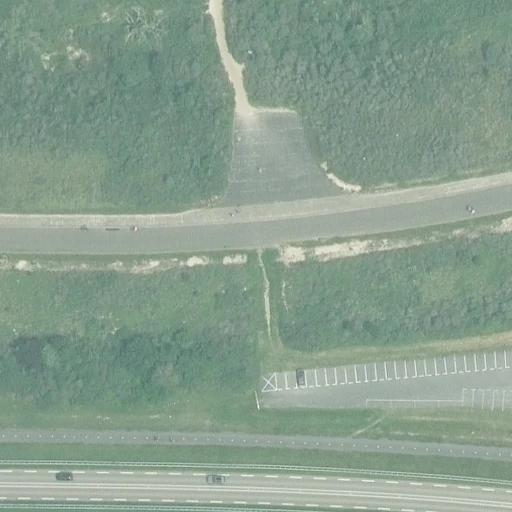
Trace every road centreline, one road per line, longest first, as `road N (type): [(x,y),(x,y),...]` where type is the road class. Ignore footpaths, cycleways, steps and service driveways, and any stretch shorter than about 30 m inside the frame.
road 1 (unclassified): [(0,238),(260,233),(511,195)]
road 2 (primary): [(511,509),(322,489),(0,484)]
